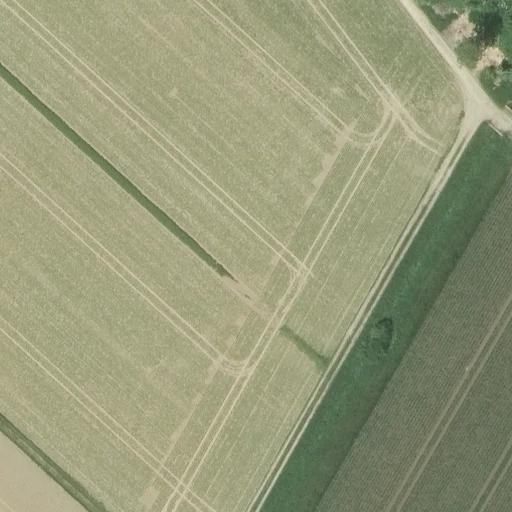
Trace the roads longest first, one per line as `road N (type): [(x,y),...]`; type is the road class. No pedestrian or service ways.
road 1 (track): [(252,511),(480,102),(511,126)]
road 2 (track): [(0,416),(104,511)]
road 3 (track): [(403,0),(480,102)]
